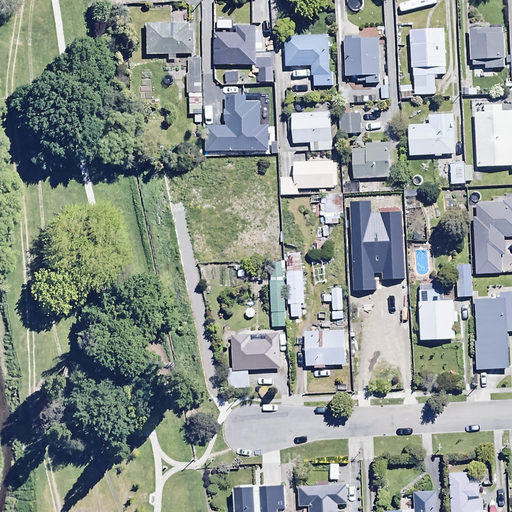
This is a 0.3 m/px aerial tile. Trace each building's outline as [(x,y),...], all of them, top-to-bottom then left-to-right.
[(214,33),(215,33),(215,15),(201,15),(201,38),(214,39),(214,33)] [(189,24),(144,24),(144,55),(194,55),(194,30),(189,30),(189,24)] [(214,33),(214,39),(213,65),(255,66),(256,52),(262,52),(262,34),(255,34),(256,27),(236,26),(236,34),(215,33),(214,33)] [(502,27),(469,27),(470,61),(472,61),(472,66),(485,66),(485,69),(503,68),(503,58),(505,58),(504,31),(502,31),(502,27)] [(446,75),(444,28),(409,30),(411,69),(413,69),(414,96),(435,95),(434,75),(446,75)] [(328,37),(328,34),(284,36),(284,68),(310,67),(310,76),(313,76),(314,87),(333,87),(332,73),(330,73),(329,50),(332,47),(333,43),(332,39),(328,37)] [(359,36),(343,36),(345,77),(356,77),(357,82),(365,81),(365,84),(379,83),(378,38),(360,39),(359,36)] [(200,88),(201,58),(187,58),(186,88),(200,88)] [(272,58),(258,59),(258,83),(273,83),(272,58)] [(380,99),(388,99),(388,77),(384,77),(384,85),(380,85),(380,99)] [(270,86),(254,87),(255,112),(270,112),(270,86)] [(482,88),(460,88),(460,97),(482,97),(482,88)] [(359,122),(359,102),(339,103),(340,123),(359,122)] [(410,146),(455,145),(454,103),(428,104),(429,115),(409,115),(410,146)] [(475,112),(476,167),(511,166),(511,171),(511,170),(511,110),(502,111),(502,105),(483,105),(484,112),(475,112)] [(330,113),(291,114),(292,145),(309,144),(310,152),(331,152),(330,113)] [(388,143),(365,144),(365,149),(352,150),(353,180),(389,178),(388,143)] [(464,152),(449,152),(449,175),(465,174),(464,152)] [(320,195),(326,195),(326,189),(336,188),(336,163),(332,163),(332,162),(293,163),(294,177),(279,178),(280,196),(297,195),(297,189),(318,189),(318,195),(320,195)] [(272,220),(271,186),(210,188),(212,222),(272,220)] [(326,195),(320,195),(320,218),(318,218),(318,225),(328,225),(328,228),(321,228),(321,236),(335,237),(336,195),(326,195)] [(166,200),(166,222),(191,221),(191,200),(166,200)] [(473,218),(475,274),(501,273),(500,255),(504,254),(504,237),(511,236),(511,200),(502,201),(502,204),(475,205),(476,218),(473,218)] [(281,224),(272,224),(272,234),(282,234),(281,224)] [(265,248),(266,260),(279,259),(278,247),(265,248)] [(471,255),(455,256),(457,287),(473,286),(471,255)] [(214,280),(214,267),(199,268),(199,280),(214,280)] [(284,267),(270,267),(271,318),(286,318),(284,267)] [(232,269),(225,269),(226,288),(237,287),(237,278),(232,278),(232,269)] [(303,271),(286,272),(287,305),(290,305),(291,317),(301,317),(301,304),(304,304),(303,271)] [(387,302),(393,302),(393,301),(407,301),(406,276),(391,276),(392,287),(386,287),(386,289),(380,289),(381,300),(384,300),(387,300),(387,302)] [(419,285),(420,340),(454,339),(454,322),(458,322),(457,313),(453,314),(452,299),(443,299),(443,284),(419,285)] [(342,320),(342,289),(331,289),(331,296),(323,296),(323,303),(332,302),(332,320),(342,320)] [(384,300),(381,300),(365,301),(365,289),(346,290),(347,319),(351,319),(351,328),(366,328),(366,346),(379,346),(379,343),(394,342),(393,326),(397,326),(396,317),(392,317),(391,309),(385,309),(384,300)] [(498,298),(474,299),(475,370),(508,369),(507,332),(511,331),(511,292),(498,293),(498,298)] [(344,330),(304,332),(305,367),(314,366),(314,369),(325,368),(325,366),(345,365),(344,330)] [(250,340),(250,335),(231,335),(232,372),(228,372),(229,389),(249,388),(248,370),(280,369),(279,333),(265,334),(265,339),(250,340)] [(482,511),(482,500),(468,500),(468,497),(478,497),(478,484),(469,484),(468,472),(449,473),(450,511),(482,511)] [(337,511),(337,505),(348,505),(347,486),(297,487),(298,507),(309,506),(308,511),(337,511)] [(437,511),(436,491),(413,492),(414,510),(382,511),(437,511)] [(269,511),(270,502),(239,503),(239,511),(269,511)]
